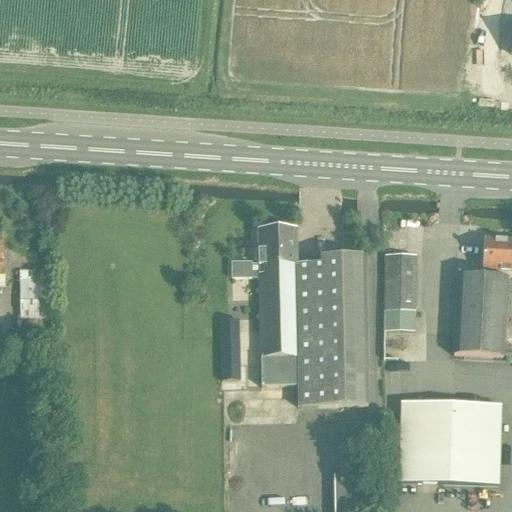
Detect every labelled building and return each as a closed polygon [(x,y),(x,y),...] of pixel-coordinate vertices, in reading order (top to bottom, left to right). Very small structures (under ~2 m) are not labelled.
[(254,253),(254,263),(258,265),(258,267),(251,267),(251,265),(232,265),(232,280),(259,280),(262,389),(297,388),(298,411),(367,409),(364,259),(314,260),(315,267),(296,267),(295,233),(258,233),(258,251),(254,253)] [(452,357),(502,360),(507,274),(511,274),(511,242),(482,241),(481,273),(492,273),(492,279),(457,278),(452,357)] [(414,314),(415,260),(386,259),(384,313),(384,335),(414,336),(414,314)] [(50,342),(49,274),(19,274),(19,323),(17,323),(17,342),(50,342)] [(240,322),(222,321),(222,383),(239,383),(240,322)] [(398,486),(498,489),(500,409),(400,406),(398,486)]
